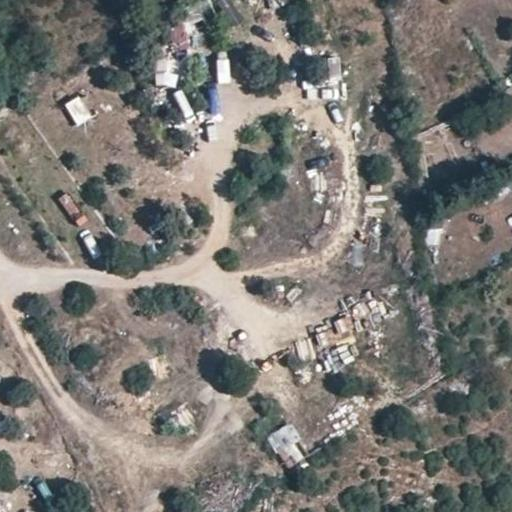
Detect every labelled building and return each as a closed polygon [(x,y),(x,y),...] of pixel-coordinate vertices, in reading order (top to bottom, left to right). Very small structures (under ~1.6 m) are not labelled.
[(168,51),(190,52),(191,25),(168,24),(168,51)] [(84,93),(65,103),(79,128),(97,118),(84,93)] [(14,354),(0,357),(0,372),(18,368),(14,354)] [(291,360),(278,367),(288,390),(302,384),(291,360)] [(0,398),(0,410),(11,407),(7,396),(0,398)] [(294,425),(268,433),(278,464),(304,455),(294,425)]
